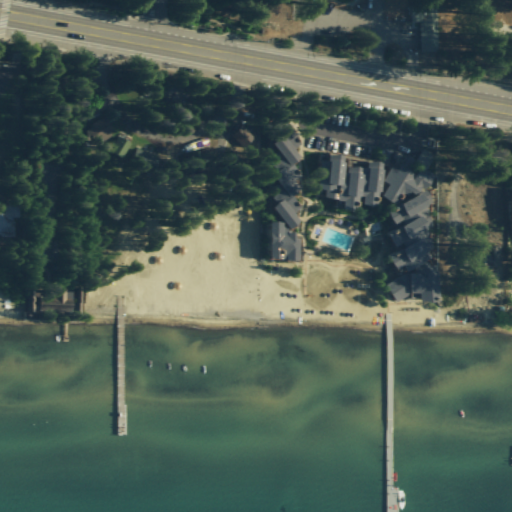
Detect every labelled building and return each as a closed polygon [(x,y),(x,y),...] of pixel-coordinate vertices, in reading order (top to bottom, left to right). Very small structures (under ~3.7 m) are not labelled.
[(418,22),(419,51),(437,51),(436,6),(410,7),(410,22),(418,22)] [(113,132),(102,117),(83,130),(93,145),(113,132)] [(230,135),(241,147),(252,138),(242,125),(230,135)] [(293,200),(296,154),(293,149),(298,145),(285,125),(278,125),(277,136),(270,141),(277,152),(271,156),(270,164),(276,172),(271,175),(277,184),(272,187),(271,198),(273,201),(273,208),(287,230),(298,223),(292,213),(298,209),(293,200)] [(121,157),(129,142),(116,136),(109,151),(121,157)] [(433,302),(438,290),(437,267),(426,262),(432,250),(427,167),(433,154),(421,149),(415,162),(420,171),(416,173),(399,165),(397,170),(389,166),(382,182),(387,184),(381,197),(395,204),(387,210),(393,222),(387,233),(393,245),(388,255),(398,277),(384,284),(391,297),(419,296),(419,303),(433,302)] [(380,162),(366,162),(366,167),(345,167),(345,155),(327,155),(327,161),(317,161),(317,190),(323,190),(323,199),(342,199),(342,210),(352,210),(352,199),(362,199),(362,206),(379,206),(380,162)] [(0,235),(12,236),(13,217),(17,217),(17,206),(3,205),(3,213),(0,213),(0,235)] [(268,222),(268,260),(296,261),(296,233),(282,233),(283,223),(268,222)] [(500,266),(501,246),(492,246),(492,255),(477,254),(477,265),(500,266)]
